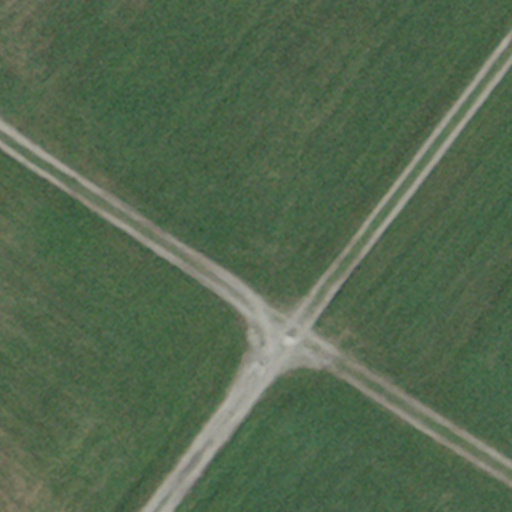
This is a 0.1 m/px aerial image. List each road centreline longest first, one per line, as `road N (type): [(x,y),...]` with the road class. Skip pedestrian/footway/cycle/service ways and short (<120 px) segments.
road 1 (track): [(511,484),(0,142)]
road 2 (track): [(158,511),(511,50)]
